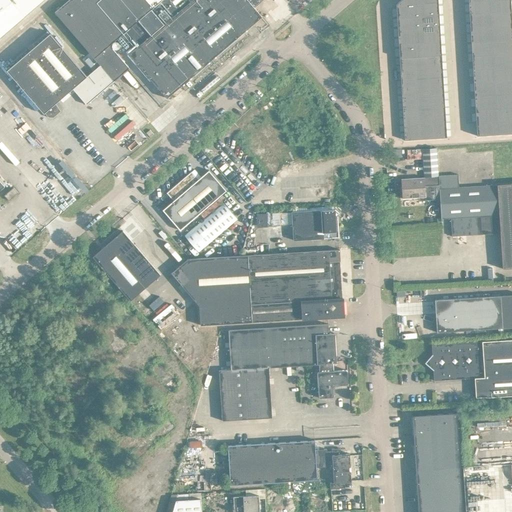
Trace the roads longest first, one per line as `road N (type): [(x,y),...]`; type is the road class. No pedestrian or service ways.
road 1 (unclassified): [(388,511),(366,146),(360,120),(296,34)]
road 2 (unclassified): [(0,290),(296,34)]
road 3 (unknown): [(382,418),(215,422),(206,385)]
